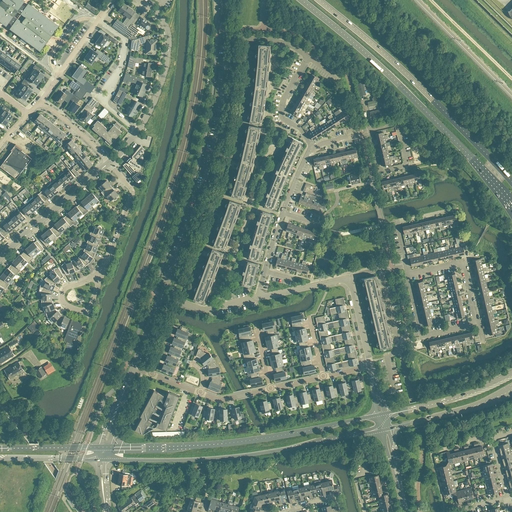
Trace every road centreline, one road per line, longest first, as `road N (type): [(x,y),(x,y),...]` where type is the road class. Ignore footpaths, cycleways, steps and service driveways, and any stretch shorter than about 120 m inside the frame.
road 1 (primary): [(298,0),(425,110),(511,207)]
road 2 (tertiary): [(104,458),(236,456),(385,430)]
road 3 (tertiary): [(381,414),(241,441),(106,447)]
road 4 (primary): [(511,181),(402,69),(318,0)]
road 5 (residential): [(162,294),(209,162),(227,42)]
road 6 (residential): [(311,149),(281,114),(306,55),(271,40),(227,42)]
road 7 (tertiary): [(136,132),(158,91),(168,47),(158,14),(139,0)]
road 8 (tertiary): [(0,258),(109,162)]
road 9 (residential): [(97,19),(124,40),(102,97),(136,132)]
road 10 (tertiary): [(511,375),(461,397),(381,414)]
road 11 (tertiary): [(385,430),(511,390)]
road 12 (residential): [(394,391),(386,356),(397,340),(381,268)]
road 13 (residential): [(103,272),(132,189),(109,162)]
road 14 (residential): [(409,274),(422,334),(474,318)]
